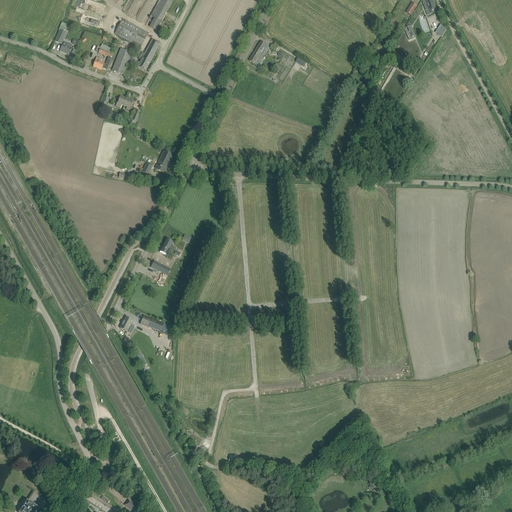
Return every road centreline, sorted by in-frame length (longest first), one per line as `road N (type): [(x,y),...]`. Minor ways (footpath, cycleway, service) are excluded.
road 1 (unclassified): [(511,187),(222,174),(189,161)]
road 2 (unclassified): [(64,511),(87,475),(87,457),(61,394),(56,336),(0,234)]
road 3 (track): [(238,175),(254,388)]
road 4 (unclassified): [(109,325),(189,161)]
road 5 (unclassified): [(156,65),(136,89),(0,39)]
road 6 (unclassified): [(511,139),(438,0)]
